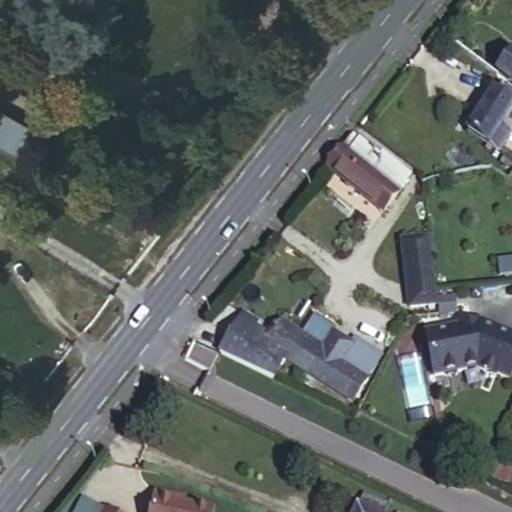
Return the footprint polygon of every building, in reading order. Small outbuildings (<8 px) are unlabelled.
[(511,55),(497,75),(511,86),(511,55)] [(509,169),(511,163),(511,153),(503,146),(510,136),(508,134),(511,127),(511,125),(505,120),(511,109),(511,100),(496,90),(467,133),(505,158),(501,164),(509,169)] [(0,146),(22,153),(31,122),(0,113),(0,146)] [(353,136),(328,168),(384,213),(411,178),(382,155),(381,156),(353,136)] [(401,240),(407,291),(433,287),(428,238),(401,240)] [(511,259),(498,261),(500,277),(511,275),(511,259)] [(433,287),(407,291),(409,308),(435,305),(433,287)] [(451,299),(436,300),(437,316),(452,314),(451,299)] [(246,315),(243,320),(256,328),(259,323),(246,315)] [(315,317),(302,337),(323,350),(334,332),(336,329),(315,317)] [(267,347),(273,339),(256,328),(243,320),(222,354),(275,380),(285,359),(267,347)] [(433,378),(476,370),(494,378),(495,376),(508,382),(511,373),(511,337),(481,323),(478,330),(469,325),(425,333),(433,378)] [(285,359),(312,376),(336,334),(334,332),(323,350),(302,337),(283,324),(273,339),(267,347),(285,359)] [(336,334),(312,376),(353,402),(367,379),(366,378),(380,356),(356,341),(353,344),(336,334)] [(177,501),(178,496),(155,491),(150,511),(210,511),(212,508),(184,502),(177,501)] [(364,496),(356,511),(383,511),(387,506),(364,496)]
